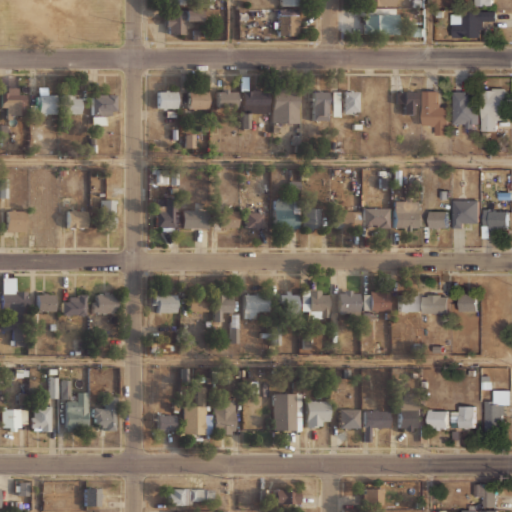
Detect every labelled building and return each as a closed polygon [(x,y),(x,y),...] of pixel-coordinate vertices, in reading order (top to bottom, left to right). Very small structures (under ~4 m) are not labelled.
[(166,34),(186,34),(186,21),(199,21),(199,9),(166,9),(166,34)] [(452,37),(485,37),(485,19),(496,19),(496,10),(463,10),(463,21),(452,21),(452,37)] [(277,34),(298,34),(298,14),(277,14),(277,34)] [(397,14),(364,14),(364,34),(397,34),(397,14)] [(481,89),(481,130),(496,130),(496,120),(508,119),(508,91),(505,91),(505,88),(492,88),(492,90),(481,89)] [(157,108),(177,108),(177,89),(157,89),(157,108)] [(236,89),(215,89),(215,107),(236,107),(236,89)] [(241,128),(250,128),(250,112),(267,112),(267,89),(250,89),(250,90),(241,90),(241,128)] [(357,91),(350,91),(350,89),(347,89),(347,91),(342,91),(341,113),(349,114),(349,111),(357,111),(357,91)] [(207,90),(187,90),(187,109),(207,109),(207,90)] [(298,123),(298,90),(272,90),(272,123),(298,123)] [(312,120),(328,120),(328,90),(312,90),(312,120)] [(413,104),(418,104),(418,90),(396,90),(396,104),(404,104),(404,114),(413,114),(413,104)] [(449,134),(448,100),(439,100),(439,90),(422,90),(423,124),(432,124),(432,134),(449,134)] [(478,123),(478,96),(469,96),(469,93),(466,93),(466,91),(452,91),(452,123),(465,123),(465,128),(473,128),(473,123),(478,123)] [(25,93),(1,93),(1,104),(10,104),(10,115),(25,115),(25,93)] [(37,113),(55,113),(55,93),(37,93),(37,113)] [(81,93),(61,93),(61,113),(81,113),(81,93)] [(115,114),(115,93),(91,93),(91,124),(106,124),(106,114),(115,114)] [(184,133),(193,133),(193,147),(184,147),(184,133)] [(153,168),(166,169),(165,184),(153,183),(153,168)] [(300,189),(300,170),(289,170),(289,189),(300,189)] [(175,198),(163,198),(164,210),(155,210),(155,226),(175,226),(175,198)] [(393,227),(418,227),(418,200),(408,200),(408,198),(403,198),(403,200),(393,200),(393,227)] [(115,228),(115,199),(100,199),(100,228),(115,228)] [(291,199),(273,199),(273,230),(290,230),(290,228),(297,228),(297,213),(291,213),(291,199)] [(453,227),(462,227),(462,223),(478,222),(478,199),(453,200),(453,227)] [(304,227),(323,227),(323,207),(304,207),(304,227)] [(363,226),(389,226),(389,207),(363,207),(363,226)] [(6,232),(26,232),(26,209),(6,209),(6,232)] [(87,209),(66,209),(66,228),(87,228),(87,209)] [(205,209),(181,209),(181,228),(205,228),(205,209)] [(448,209),(430,209),(430,228),(448,228),(448,209)] [(483,209),(483,230),(509,230),(509,209),(483,209)] [(334,228),(359,228),(359,210),(334,210),(334,228)] [(236,227),(236,211),(216,211),(216,227),(223,227),(223,230),(227,230),(227,227),(236,227)] [(261,211),(244,212),(244,227),(252,227),(252,229),(256,229),(256,227),(262,227),(261,211)] [(0,310),(11,310),(11,344),(26,344),(27,289),(16,289),(17,277),(0,277),(0,310)] [(304,309),(317,309),(317,317),(328,317),(328,290),(304,290),(304,309)] [(358,290),(337,290),(337,313),(358,313),(358,290)] [(388,290),(369,290),(369,310),(388,310),(388,290)] [(417,291),(398,291),(398,311),(417,311),(417,291)] [(115,313),(115,292),(92,292),(92,313),(115,313)] [(297,292),(279,292),(279,315),(297,315),(297,292)] [(36,310),(54,310),(54,294),(46,294),(46,293),(42,293),(42,294),(36,294),(36,310)] [(153,312),(177,312),(177,293),(153,293),(153,312)] [(84,294),(77,294),(77,296),(68,296),(68,302),(61,302),(61,315),(84,315),(84,294)] [(213,321),(221,321),(221,311),(232,311),(232,294),(213,294),(213,321)] [(243,294),(243,318),(255,318),(255,309),(268,309),(268,294),(243,294)] [(449,294),(423,294),(423,313),(449,313),(449,294)] [(477,311),(477,294),(460,294),(460,311),(477,311)] [(188,311),(206,311),(206,296),(188,296),(188,311)] [(106,338),(93,339),(94,355),(107,354),(106,338)] [(56,377),(48,377),(48,397),(57,397),(56,377)] [(59,398),(69,398),(69,380),(60,380),(59,398)] [(485,400),(485,430),(507,430),(507,390),(495,390),(495,400),(485,400)] [(86,392),(76,392),(76,401),(65,401),(65,429),(86,429),(86,392)] [(271,392),(271,429),(300,429),(300,392),(271,392)] [(115,396),(103,396),(103,405),(92,405),(92,422),(95,422),(95,429),(115,429),(115,396)] [(233,399),(213,399),(213,434),(233,434),(233,399)] [(305,426),(326,426),(326,400),(305,400),(305,426)] [(207,435),(207,404),(181,404),(181,435),(207,435)] [(51,405),(30,405),(30,431),(51,431),(51,405)] [(475,405),(452,405),(452,428),(475,428),(475,405)] [(419,430),(419,407),(397,407),(397,430),(419,430)] [(0,430),(20,430),(20,408),(0,408),(0,430)] [(358,427),(358,408),(339,408),(339,427),(358,427)] [(388,409),(362,409),(362,440),(370,440),(370,429),(388,429),(388,409)] [(429,429),(448,429),(448,409),(429,409),(429,429)] [(175,413),(156,413),(156,431),(175,431),(175,413)] [(475,497),(483,497),(482,506),(496,506),(497,484),(476,483),(475,497)] [(362,504),(382,504),(382,486),(362,486),(362,504)] [(84,505),(101,505),(101,487),(84,487),(84,505)] [(167,504),(212,504),(212,488),(167,488),(167,504)] [(298,488),(274,488),(274,503),(298,503),(298,488)]
